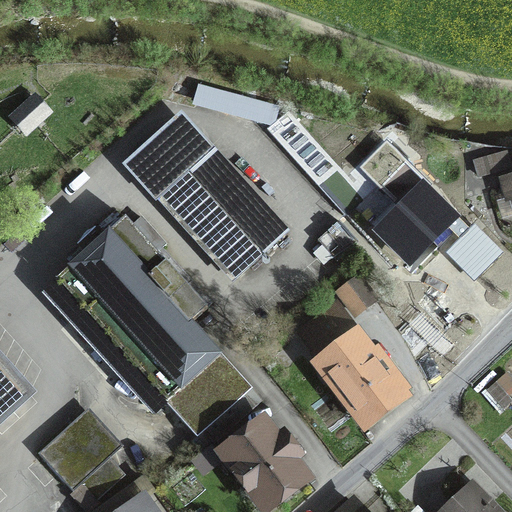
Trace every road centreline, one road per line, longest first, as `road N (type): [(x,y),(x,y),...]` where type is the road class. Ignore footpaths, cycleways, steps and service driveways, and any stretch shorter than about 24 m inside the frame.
road 1 (track): [(225,0),(471,86),(511,91)]
road 2 (tertiary): [(511,326),(315,511)]
